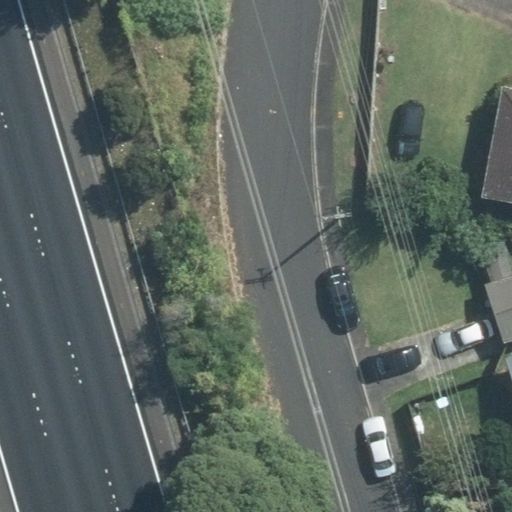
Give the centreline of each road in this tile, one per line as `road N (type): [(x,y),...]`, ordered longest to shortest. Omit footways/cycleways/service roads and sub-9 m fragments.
road 1 (residential): [(287,0),(270,144),(287,279),(355,511)]
road 2 (motorway): [(0,271),(69,511)]
